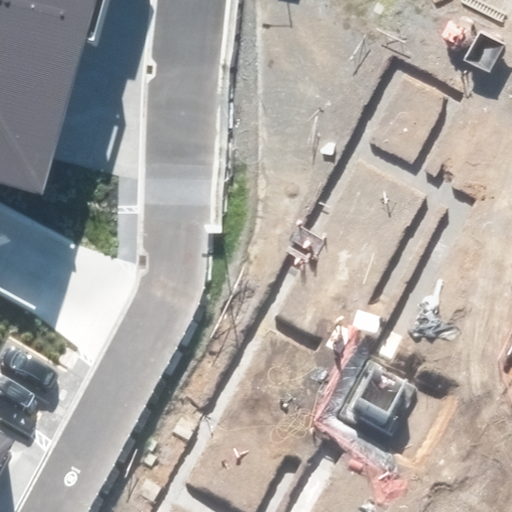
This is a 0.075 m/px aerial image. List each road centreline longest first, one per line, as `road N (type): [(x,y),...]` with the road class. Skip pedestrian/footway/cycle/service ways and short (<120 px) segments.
road 1 (residential): [(192,0),(162,287),(45,511)]
road 2 (residential): [(447,511),(511,390)]
